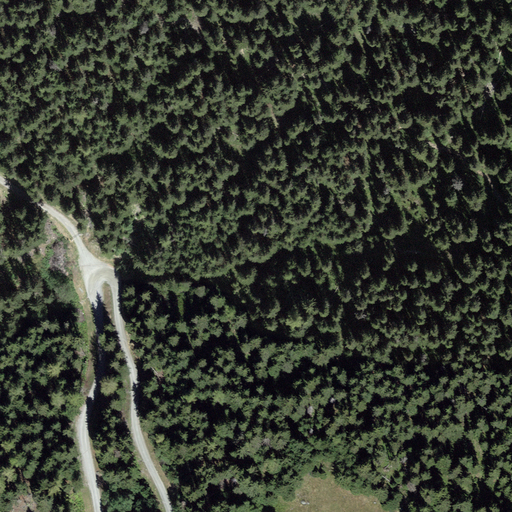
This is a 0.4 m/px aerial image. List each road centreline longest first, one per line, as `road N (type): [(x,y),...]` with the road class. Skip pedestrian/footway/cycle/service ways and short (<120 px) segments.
road 1 (track): [(94,511),(80,440),(95,370),(99,273),(110,275),(135,430),(167,511)]
road 2 (track): [(99,273),(64,218),(0,178)]
